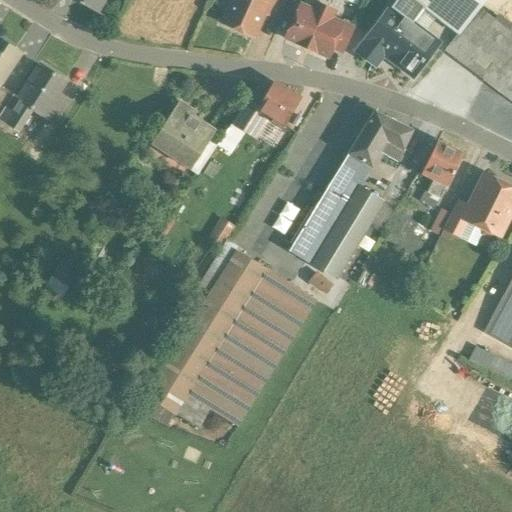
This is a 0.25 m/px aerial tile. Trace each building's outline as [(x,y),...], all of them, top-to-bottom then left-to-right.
[(73,0),(97,13),(104,0),(73,0)] [(275,0),(232,0),(222,23),(252,37),(263,13),(268,15),(275,0)] [(484,0),(412,0),(456,34),(443,51),(460,65),(489,27),(493,21),(477,9),(484,0)] [(312,11),(300,5),(285,38),(327,57),(331,48),(342,24),(341,24),(330,19),(333,12),(315,4),(312,11)] [(436,44),(388,7),(354,52),(373,66),(381,55),(410,78),(436,44)] [(342,24),(331,48),(342,54),(355,26),(342,20),(341,24),(342,24)] [(511,32),(511,34),(493,21),(489,27),(460,65),(478,78),(477,80),(480,83),(482,81),(502,96),(500,98),(503,100),(505,98),(511,103),(511,32)] [(0,85),(21,54),(0,39),(0,85)] [(20,100),(20,101),(32,109),(41,115),(55,93),(62,81),(41,67),(20,100)] [(298,100),(273,84),(257,110),(266,115),(282,125),(298,100)] [(0,113),(12,95),(0,86),(0,113)] [(55,93),(41,115),(55,124),(70,102),(55,93)] [(20,100),(12,95),(0,113),(0,119),(18,131),(32,109),(20,101),(20,100)] [(192,114),(177,104),(151,143),(188,169),(213,133),(190,118),(192,114)] [(257,110),(247,126),(254,131),(256,132),(266,115),(257,110)] [(411,131),(373,112),(348,153),(370,167),(379,153),(386,142),(401,150),(402,150),(411,131)] [(254,131),(247,126),(243,133),(250,137),(254,131)] [(401,150),(386,142),(379,153),(395,162),(401,150)] [(461,154),(436,142),(421,174),(433,179),(426,193),(439,199),(445,185),(446,186),(461,154)] [(370,167),(348,153),(335,174),(358,189),(358,188),(370,167)] [(237,160),(229,155),(226,160),(234,165),(237,160)] [(358,189),(335,174),(288,251),(311,266),(313,263),(358,189)] [(496,182),(484,176),(468,208),(469,208),(464,218),(466,219),(466,220),(467,220),(478,226),(481,234),(489,238),(497,235),(508,215),(507,215),(511,205),(511,189),(510,189),(505,191),(498,187),(496,182)] [(381,202),(358,188),(358,189),(313,263),(335,277),(381,202)] [(456,202),(450,214),(450,215),(443,228),(459,236),(467,220),(466,220),(466,219),(464,218),(469,208),(468,208),(456,202)] [(315,300),(235,251),(144,397),(173,415),(185,395),(236,427),(315,300)] [(331,287),(324,282),(324,280),(315,274),(309,282),(318,289),(319,288),(326,293),(331,287)] [(511,277),(511,278),(499,301),(483,330),(511,345),(511,277)]
